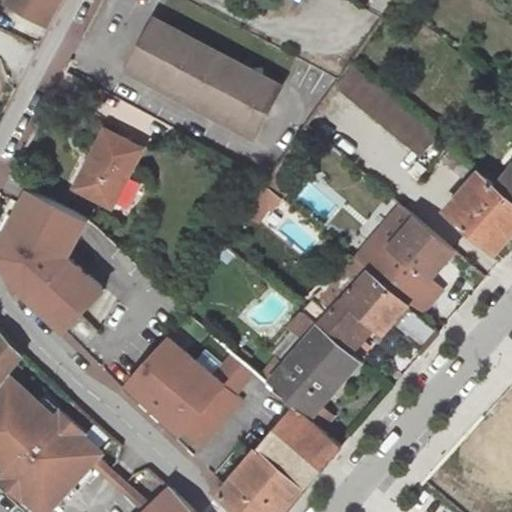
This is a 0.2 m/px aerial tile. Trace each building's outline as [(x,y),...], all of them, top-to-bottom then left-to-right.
[(49,24),(62,0),(8,0),(8,1),(49,24)] [(152,40),(162,21),(156,18),(146,37),(152,40)] [(146,37),(129,68),(147,78),(150,72),(170,83),(167,89),(200,106),(203,101),(215,107),(212,113),(226,120),(229,114),(240,121),(238,126),(256,135),(282,85),(265,76),(262,81),(224,61),(227,56),(194,38),(191,44),(179,37),(182,32),(162,21),(152,40),(146,37)] [(194,38),(182,32),(179,37),(191,44),(194,38)] [(262,81),(265,76),(227,56),(224,61),(262,81)] [(353,66),(336,87),(421,156),(438,136),(353,66)] [(150,72),(147,78),(167,89),(170,83),(150,72)] [(203,101),(200,106),(212,113),(215,107),(203,101)] [(229,114),(226,120),(238,126),(240,121),(229,114)] [(78,188),(113,207),(144,147),(106,127),(90,156),(93,158),(78,188)] [(511,167),(497,185),(511,197),(511,167)] [(511,197),(497,185),(480,170),(446,209),(494,250),(511,229),(511,197)] [(265,182),(258,192),(274,205),(282,196),(265,182)] [(89,218),(32,188),(23,205),(80,235),(89,218)] [(402,204),(377,234),(390,245),(416,216),(402,204)] [(80,235),(23,205),(0,248),(0,256),(18,279),(19,278),(32,285),(29,292),(66,329),(82,313),(106,288),(69,255),(80,235)] [(456,250),(416,216),(390,245),(422,272),(431,279),(456,250)] [(377,234),(355,259),(369,271),(370,270),(421,313),(434,297),(415,281),(422,272),(390,245),(377,234)] [(369,271),(355,259),(348,267),(361,279),(369,271)] [(319,325),(346,349),(359,333),(363,336),(373,324),(385,333),(392,324),(423,351),(441,331),(421,313),(370,270),(369,271),(361,279),(348,267),(319,299),(332,311),(328,315),(319,325)] [(431,279),(422,272),(415,281),(434,297),(442,288),(431,279)] [(32,285),(19,278),(18,279),(23,286),(29,292),(32,285)] [(305,313),(319,325),(328,315),(315,302),(305,313)] [(346,349),(319,325),(305,313),(303,311),(291,325),(307,339),(285,365),(277,358),(263,376),(270,382),(269,383),(295,405),(322,428),(323,427),(333,416),(322,406),(361,361),(346,349)] [(99,330),(82,313),(66,329),(83,347),(99,330)] [(3,330),(0,332),(0,382),(9,371),(24,352),(3,330)] [(215,374),(169,335),(128,382),(150,403),(151,402),(159,410),(159,411),(183,433),(186,430),(191,424),(208,439),(243,398),(237,393),(215,374)] [(256,370),(234,351),(215,374),(237,393),(256,370)] [(56,415),(9,371),(0,382),(0,458),(9,467),(0,476),(24,498),(27,496),(44,511),(47,511),(103,451),(84,433),(86,431),(62,409),(56,415)] [(305,489),(343,445),(323,427),(322,428),(295,405),(258,447),(305,489)] [(208,439),(191,424),(186,430),(203,444),(208,439)] [(511,462),(511,424),(495,451),(511,462)] [(258,447),(218,493),(239,511),(284,511),(305,489),(258,447)] [(196,511),(172,486),(144,511),(196,511)]
